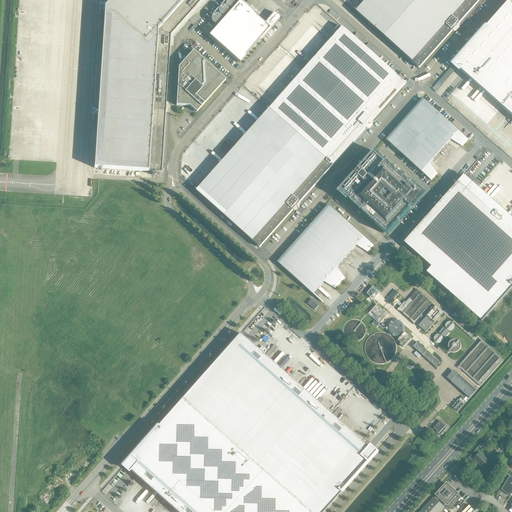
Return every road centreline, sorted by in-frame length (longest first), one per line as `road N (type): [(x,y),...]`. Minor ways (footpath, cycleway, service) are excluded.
road 1 (primary): [(511,374),(388,511)]
road 2 (primary): [(401,511),(511,390)]
